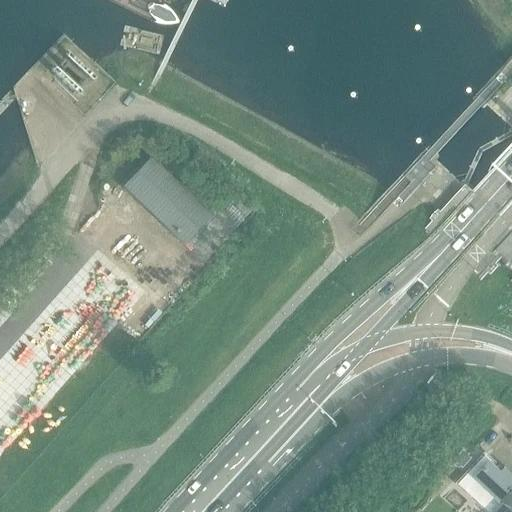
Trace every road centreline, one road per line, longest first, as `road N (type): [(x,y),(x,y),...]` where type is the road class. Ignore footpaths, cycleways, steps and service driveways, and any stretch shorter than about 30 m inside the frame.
road 1 (primary): [(263,458),(377,376),(418,359),(511,364)]
road 2 (residential): [(167,106),(140,101),(112,110),(0,235)]
road 3 (primary): [(437,259),(409,272),(329,343),(295,390)]
road 4 (primary): [(295,390),(176,511)]
road 5 (primary): [(263,458),(366,347)]
road 6 (primary): [(511,350),(457,332),(366,347)]
